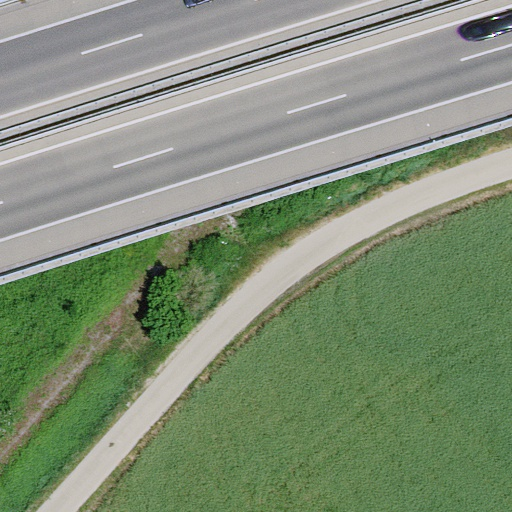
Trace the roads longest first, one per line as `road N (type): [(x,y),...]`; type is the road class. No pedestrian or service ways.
road 1 (track): [(511,164),(365,220),(286,269),(218,329),(54,511)]
road 2 (motorway): [(0,203),(511,44)]
road 3 (motorway): [(254,0),(0,79)]
